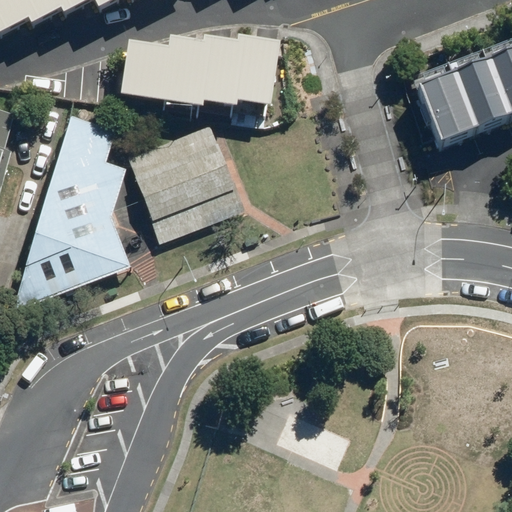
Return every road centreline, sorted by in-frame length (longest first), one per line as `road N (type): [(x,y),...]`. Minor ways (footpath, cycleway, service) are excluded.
road 1 (residential): [(348,43),(314,12),(226,5),(0,65)]
road 2 (residential): [(0,468),(39,403),(94,357),(229,313)]
road 3 (residential): [(348,43),(402,264)]
road 4 (residential): [(229,313),(169,396),(124,511)]
road 5 (residential): [(402,264),(229,313)]
